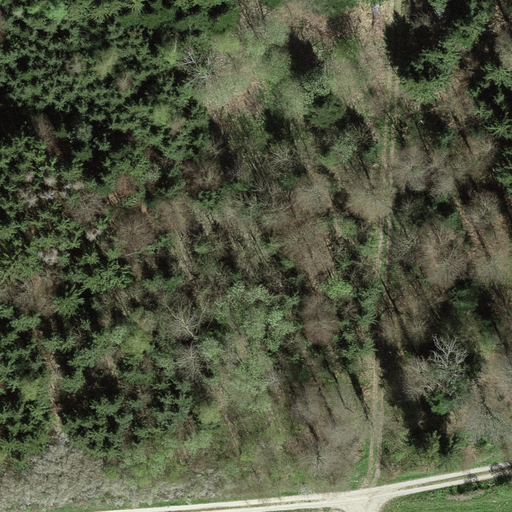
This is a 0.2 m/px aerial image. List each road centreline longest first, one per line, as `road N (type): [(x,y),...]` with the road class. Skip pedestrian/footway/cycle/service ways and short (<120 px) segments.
road 1 (track): [(364,496),(171,511)]
road 2 (track): [(511,466),(364,496)]
